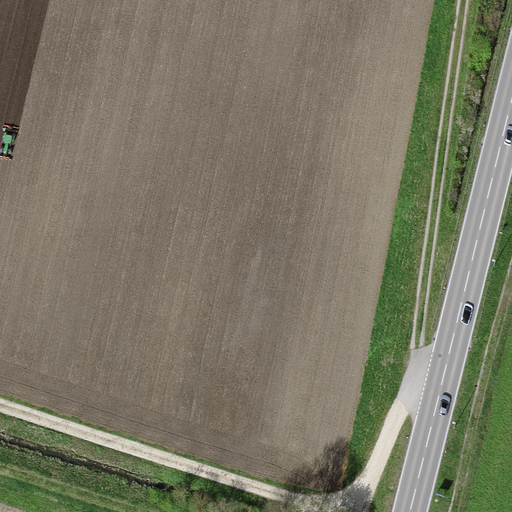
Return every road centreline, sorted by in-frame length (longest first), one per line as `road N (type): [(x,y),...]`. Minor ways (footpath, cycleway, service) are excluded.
road 1 (track): [(0,411),(331,510),(348,506),(370,484),(408,394),(443,373)]
road 2 (secondary): [(409,511),(511,100)]
road 3 (track): [(452,511),(511,277)]
road 4 (track): [(119,511),(0,474)]
